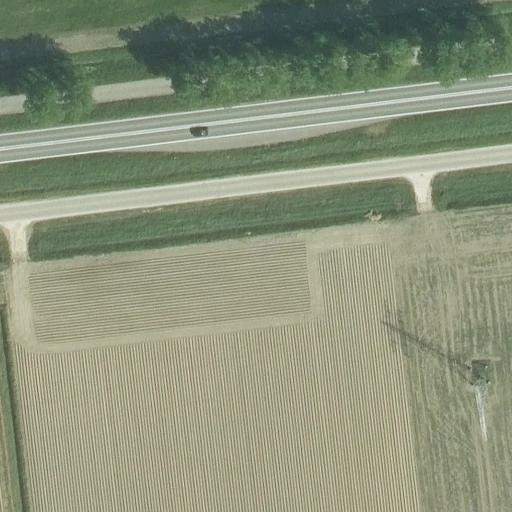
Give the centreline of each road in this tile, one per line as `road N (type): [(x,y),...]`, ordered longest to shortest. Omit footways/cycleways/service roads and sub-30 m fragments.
road 1 (unclassified): [(0,106),(511,44)]
road 2 (unclassified): [(0,215),(511,154)]
road 3 (trunk): [(0,149),(511,88)]
